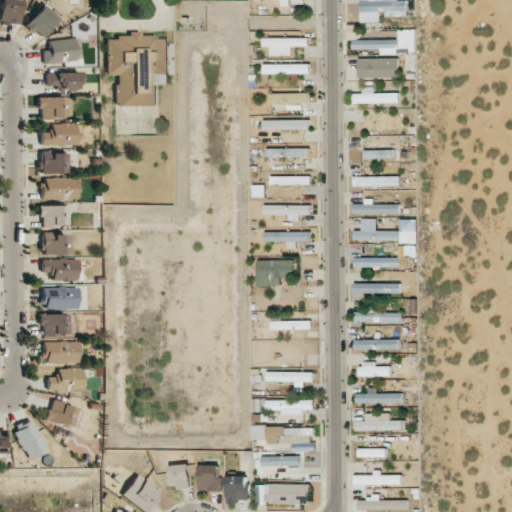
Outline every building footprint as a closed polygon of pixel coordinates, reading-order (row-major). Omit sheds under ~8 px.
[(0,0),(0,22),(19,24),(20,0),(0,0)] [(407,0),(403,0),(398,0),(397,0),(359,0),(360,23),(380,23),(380,16),(408,16),(407,0)] [(24,25),(40,39),(56,19),(40,5),(24,25)] [(415,29),(399,30),(399,39),(353,40),(354,49),(381,49),(381,54),(416,54),(415,29)] [(117,107),(156,106),(156,85),(168,85),(168,39),(156,39),(156,35),(141,35),(141,32),(127,32),(127,35),(115,36),(115,39),(106,40),(107,74),(117,74),(117,107)] [(43,65),(78,60),(75,37),(47,42),(48,50),(41,51),(43,65)] [(309,38),(264,38),(264,46),(271,46),(271,55),(292,54),(291,46),(309,46),(309,38)] [(359,78),(398,77),(398,58),(359,58),(359,78)] [(310,65),(264,64),(264,73),(310,74),(310,65)] [(45,88),(78,89),(78,73),(45,72),(45,88)] [(399,93),(374,93),(374,87),(363,87),(363,94),(353,94),(354,103),(399,102),(399,93)] [(311,104),(311,93),(270,94),(270,105),(311,104)] [(69,97),(38,97),(38,119),(70,118),(69,97)] [(311,129),(311,119),(264,120),(264,130),(311,129)] [(75,144),(75,123),(50,124),(50,132),(39,132),(40,146),(75,144)] [(310,148),(268,148),(267,157),(310,157),(310,148)] [(365,150),(365,159),(394,158),(394,149),(365,150)] [(67,153),(40,152),(40,173),(66,174),(67,153)] [(271,177),(271,185),(311,184),(311,176),(271,177)] [(355,187),(401,185),(401,176),(355,177),(355,187)] [(41,199),(75,198),(75,178),(41,178),(41,199)] [(400,214),(400,204),(374,204),(374,199),(366,199),(366,204),(354,204),(354,214),(400,214)] [(65,205),(37,206),(37,217),(41,217),(41,226),(65,226),(65,205)] [(311,205),(265,205),(265,214),(289,215),(289,220),(300,220),(300,215),(311,215),(311,205)] [(418,219),(401,219),(401,231),(378,230),(378,219),(363,218),(363,230),(355,230),(355,241),(418,241),(418,219)] [(265,232),(266,242),(288,241),(288,248),(297,248),(297,242),(311,241),(311,232),(265,232)] [(42,255),(67,254),(67,234),(41,234),(42,255)] [(355,258),(355,268),(409,268),(409,257),(355,258)] [(51,281),(76,281),(75,259),(40,259),(41,273),(51,273),(51,281)] [(281,285),(281,276),(296,276),(295,260),(258,260),(259,286),(281,285)] [(355,293),(401,294),(401,284),(355,282),(355,293)] [(76,309),(76,287),(41,288),(42,310),(76,309)] [(402,313),(356,312),(356,321),(401,322),(402,313)] [(65,314),(40,314),(40,335),(65,335),(65,314)] [(311,320),(272,321),(272,330),(312,329),(311,320)] [(400,339),(355,339),(356,350),(400,349),(400,339)] [(77,341),(41,342),(42,363),(77,362),(77,341)] [(391,376),(391,366),(376,366),(376,361),(361,362),(361,376),(391,376)] [(46,376),(46,391),(85,390),(84,368),(57,368),(57,376),(46,376)] [(268,381),(297,382),(297,387),(305,387),(305,382),(314,382),(314,372),(268,371),(268,381)] [(357,394),(357,403),(403,402),(403,393),(357,394)] [(75,408),(50,400),(44,420),(69,428),(75,408)] [(356,431),(404,430),(404,420),(390,421),(390,413),(366,414),(366,421),(356,421),(356,431)] [(47,451),(32,420),(12,429),(27,461),(47,451)] [(313,426),(253,427),(254,439),(268,439),(268,443),(313,443),(313,426)] [(359,456),(386,457),(386,449),(359,448),(359,456)] [(262,457),(262,466),(303,465),(302,455),(262,457)] [(169,465),(170,488),(192,487),(191,464),(169,465)] [(221,465),(200,465),(200,491),(221,491),(221,465)] [(145,511),(147,511),(161,491),(135,474),(121,496),(145,511)] [(250,501),(249,475),(228,476),(228,502),(250,501)] [(402,484),(402,475),(378,475),(355,475),(356,485),(402,484)] [(271,504),(311,504),(311,484),(266,484),(266,494),(271,494),(271,504)] [(408,510),(408,500),(380,500),(380,497),(360,497),(360,510),(408,510)]
